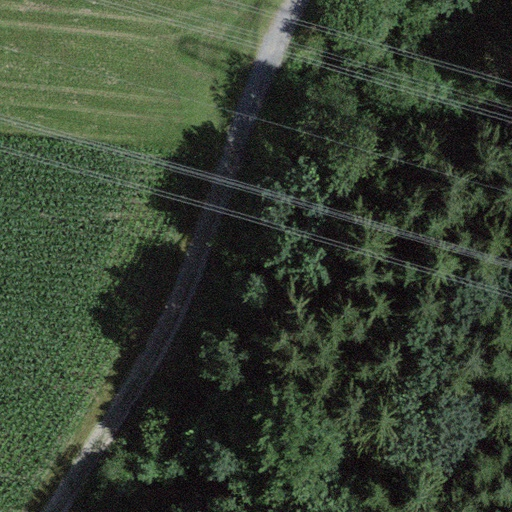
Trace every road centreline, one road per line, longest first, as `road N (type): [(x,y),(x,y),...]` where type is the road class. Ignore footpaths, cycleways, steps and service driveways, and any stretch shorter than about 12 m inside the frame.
road 1 (track): [(52,511),(175,333),(294,0)]
road 2 (track): [(120,511),(162,478),(199,468),(270,511)]
